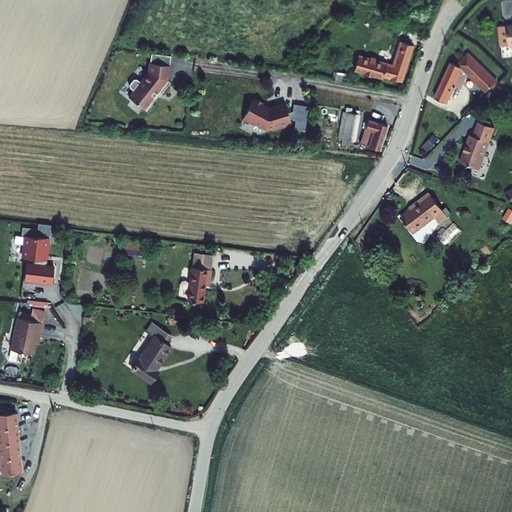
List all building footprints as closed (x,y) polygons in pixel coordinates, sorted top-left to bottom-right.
[(368,56),(365,66),(406,79),(417,46),(404,42),(397,64),(368,56)] [(170,66),(172,56),(152,53),(150,63),(170,66)] [(454,64),(436,101),(447,107),(455,89),(463,93),(471,79),(463,75),(467,68),(485,85),(484,86),(491,92),(500,83),(471,56),(462,66),(454,64)] [(170,66),(150,63),(149,72),(141,82),(137,78),(134,79),(129,84),(130,87),(133,90),(128,96),(146,111),(154,101),(152,100),(158,92),(161,95),(171,83),(167,80),(170,66)] [(295,111),(291,102),(274,108),(270,106),(271,105),(269,105),(270,103),(262,99),(261,101),(259,100),(250,120),(261,125),(262,123),(275,129),(279,128),(282,129),(299,123),(297,118),(295,111)] [(314,104),(301,102),(300,109),(295,111),(297,118),(304,118),(313,119),(314,104)] [(348,109),(341,142),(351,144),(352,141),(357,142),(363,112),(348,109)] [(313,119),(304,118),(303,128),(312,128),(313,119)] [(371,120),(367,139),(388,144),(392,125),(371,120)] [(471,134),(460,161),(479,169),(496,128),(481,122),(475,136),(471,134)] [(426,153),(440,140),(435,134),(421,148),(426,153)] [(413,207),(398,219),(413,237),(435,219),(439,224),(446,218),(442,213),(449,207),(436,191),(429,197),(425,192),(410,204),(413,207)] [(31,262),(30,278),(57,280),(59,264),(50,263),(51,254),(53,254),(54,242),(52,241),(52,236),(41,235),(24,234),(23,243),(25,243),(24,252),(28,256),(39,257),(39,262),(31,262)] [(147,257),(148,243),(127,243),(127,256),(147,257)] [(200,251),(193,299),(209,301),(211,284),(216,285),(220,253),(200,251)] [(24,313),(23,318),(47,323),(50,311),(39,308),(37,316),(24,313)] [(23,318),(16,349),(37,354),(41,337),(44,338),(47,323),(23,318)] [(153,337),(133,369),(150,380),(156,369),(160,371),(174,348),(167,344),(173,335),(150,322),(145,332),(153,337)] [(0,416),(0,472),(0,475),(21,475),(17,414),(0,416)]
